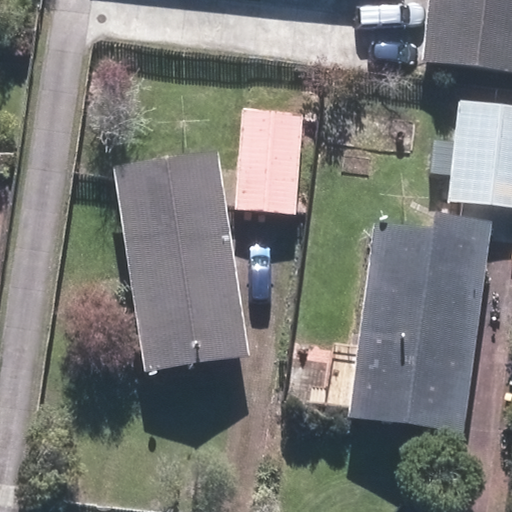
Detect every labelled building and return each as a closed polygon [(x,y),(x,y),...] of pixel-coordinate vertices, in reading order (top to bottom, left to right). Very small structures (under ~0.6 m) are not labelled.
[(452,0),(362,0),(451,10),(452,0)] [(511,116),(448,110),(439,209),(511,215),(511,116)] [(287,224),(293,122),(231,118),(225,220),(287,224)] [(204,161),(98,178),(133,382),(239,364),(204,161)] [(452,442),(477,233),(416,226),(414,238),(360,232),(336,429),(452,442)]
